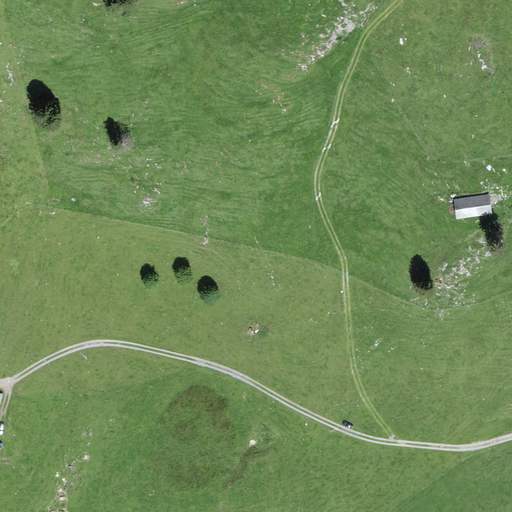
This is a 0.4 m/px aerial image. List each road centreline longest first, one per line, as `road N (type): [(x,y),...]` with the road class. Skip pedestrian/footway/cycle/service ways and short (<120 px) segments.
road 1 (track): [(511,437),(458,449),(376,440),(235,375),(119,343),(86,345),(0,384)]
road 2 (track): [(397,442),(347,368),(343,264),(314,191),(342,85),(365,34),(399,0)]
